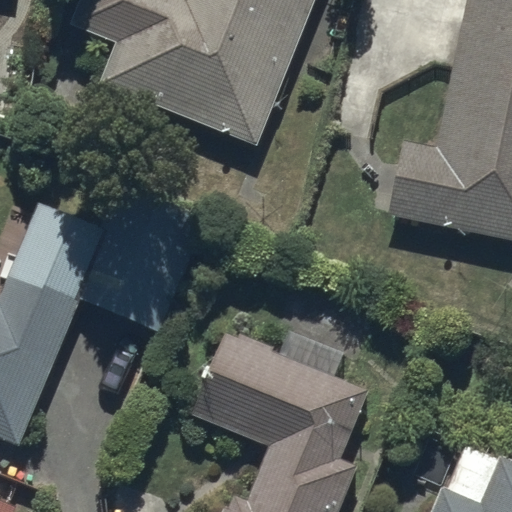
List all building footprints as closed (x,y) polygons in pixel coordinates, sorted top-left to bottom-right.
[(316,0),(79,0),(69,27),(113,44),(96,87),(258,150),(316,0)] [(511,0),(470,0),(440,151),(401,144),(385,224),(511,248),(511,0)] [(0,296),(0,444),(17,451),(78,303),(158,337),(205,225),(115,188),(96,235),(36,210),(0,296)] [(237,344),(222,338),(189,421),(266,452),(245,505),(233,500),(228,511),(337,511),(353,473),(337,466),(365,397),(269,358),(271,353),(239,340),(237,344)] [(432,511),(511,511),(511,466),(499,461),(480,509),(441,493),(432,511)]
